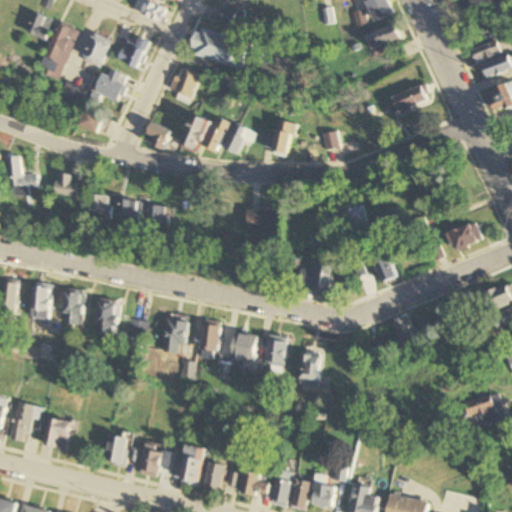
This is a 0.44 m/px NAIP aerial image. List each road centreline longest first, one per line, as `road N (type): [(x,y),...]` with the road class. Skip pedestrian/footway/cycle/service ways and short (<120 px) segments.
road 1 (residential): [(511,253),(334,319),(0,249)]
road 2 (residential): [(471,121),(347,172),(295,174),(121,157),(0,121)]
road 3 (residential): [(511,211),(415,0)]
road 4 (residential): [(178,511),(0,466)]
road 5 (residential): [(121,157),(191,0)]
